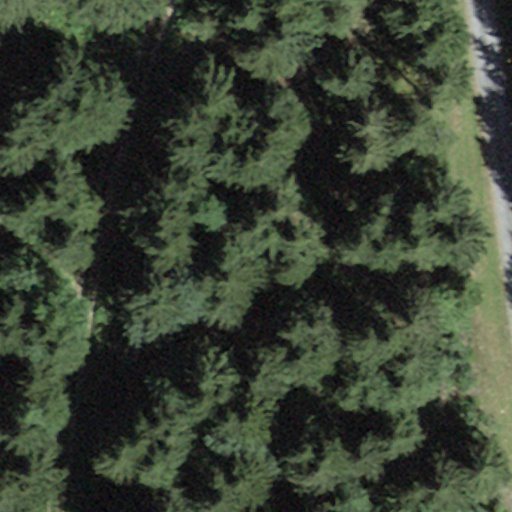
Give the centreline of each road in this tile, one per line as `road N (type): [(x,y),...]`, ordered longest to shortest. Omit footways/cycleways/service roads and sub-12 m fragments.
road 1 (track): [(63,511),(96,261),(181,0)]
road 2 (track): [(483,0),(511,224)]
